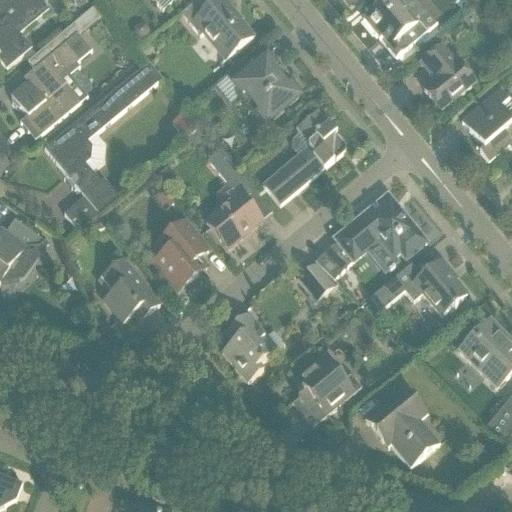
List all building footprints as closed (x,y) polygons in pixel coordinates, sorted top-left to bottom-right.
[(31,52),(18,37),(47,13),(38,2),(40,0),(5,0),(0,4),(0,64),(7,72),(31,52)] [(152,0),(163,13),(173,5),(174,6),(180,0),(152,0)] [(231,17),(235,14),(223,0),(212,10),(203,0),(200,0),(181,17),(200,40),(203,37),(225,63),(253,40),(252,39),(250,41),(231,17)] [(368,17),(363,21),(380,42),(385,38),(393,48),(388,52),(396,61),(437,27),(414,0),(403,10),(394,0),(388,0),(378,9),(368,17)] [(394,0),(403,10),(414,0),(394,0)] [(453,0),(464,13),(479,0),(453,0)] [(373,2),(363,10),(368,17),(378,9),(373,2)] [(34,81),(11,100),(12,102),(11,103),(12,107),(15,111),(19,113),(20,112),(27,120),(24,123),(39,141),(54,129),(81,107),(71,95),(78,90),(69,80),(68,74),(79,65),(78,63),(90,53),(78,38),(101,19),(100,18),(93,10),(28,65),(34,73),(30,76),(34,81)] [(385,38),(380,42),(388,52),(393,48),(385,38)] [(441,50),(435,55),(420,67),(434,84),(423,93),(441,115),(475,87),(457,65),(455,67),(441,50)] [(229,76),(226,78),(243,99),(241,101),(242,105),(244,108),(246,112),(249,115),(254,119),(257,116),(266,127),(283,113),(299,100),(290,90),(292,88),(291,86),(291,85),(290,83),(290,81),(289,80),(287,78),(286,77),(279,82),(273,74),(275,72),(275,71),(266,61),(258,51),(244,63),(229,76)] [(77,186),(74,189),(84,201),(63,217),(78,235),(89,226),(98,219),(119,202),(104,183),(101,186),(85,168),(90,164),(92,150),(88,145),(162,84),(148,67),(44,153),(67,181),(70,178),(77,186)] [(488,166),(508,149),(511,153),(511,151),(511,124),(500,111),(509,104),(500,93),(461,125),(483,151),(479,155),(488,166)] [(511,124),(511,101),(509,104),(500,111),(511,124)] [(292,152),(297,159),(262,189),(280,210),(343,158),(341,155),(341,148),(344,146),(317,114),(296,132),(300,137),(292,143),(292,152)] [(185,116),(171,127),(184,143),(198,133),(185,116)] [(240,199),(206,227),(214,238),(227,253),(242,241),(240,238),(249,231),(251,234),(262,224),(249,209),(258,201),(271,217),(272,216),(259,201),(234,170),(228,163),(220,154),(207,164),(215,174),(229,191),(231,189),(240,199)] [(169,170),(157,179),(166,189),(177,180),(169,170)] [(164,194),(155,202),(165,214),(174,206),(164,194)] [(333,249),(315,266),(317,268),(333,285),(353,265),(353,266),(378,245),(392,263),(400,256),(405,264),(426,246),(420,239),(417,234),(400,214),(392,220),(387,214),(388,208),(383,202),(334,243),(337,247),(334,250),(333,249)] [(98,219),(89,226),(94,232),(101,233),(106,229),(98,219)] [(0,286),(2,286),(3,286),(4,285),(6,284),(7,284),(8,283),(9,282),(11,281),(12,280),(13,278),(13,277),(14,276),(15,274),(15,272),(15,271),(16,269),(16,267),(15,266),(25,253),(40,250),(44,245),(31,236),(15,224),(5,237),(0,233),(0,286)] [(154,266),(174,290),(182,290),(197,278),(198,262),(208,254),(184,225),(155,249),(163,259),(154,266)] [(122,264),(103,280),(115,295),(104,304),(123,327),(132,319),(138,327),(148,319),(159,309),(122,264)] [(410,268),(395,281),(370,302),(373,306),(381,315),(404,296),(413,307),(422,299),(441,321),(452,311),(454,313),(457,311),(456,309),(467,299),(448,277),(451,275),(441,264),(421,280),(410,268)] [(338,289),(336,288),(317,268),(297,284),(316,307),(338,289)] [(373,306),(364,314),(372,323),(381,315),(373,306)] [(235,371),(234,371),(248,387),(263,375),(259,370),(278,355),(247,318),(230,332),(235,339),(237,340),(236,344),(234,346),(222,356),(230,366),(231,366),(235,366),(235,371)] [(490,322),(458,354),(496,392),(511,376),(511,352),(506,347),(510,343),(490,322)] [(308,415),(302,420),(312,433),(361,392),(350,379),(344,384),(325,360),(294,385),(301,395),(300,395),(303,398),(297,403),(308,415)] [(385,442),(391,450),(410,473),(434,452),(416,430),(417,424),(424,418),(404,393),(365,425),(382,445),(385,442)] [(511,399),(503,410),(483,434),(503,447),(511,433),(511,399)] [(0,511),(16,504),(22,487),(0,478),(0,511)]
